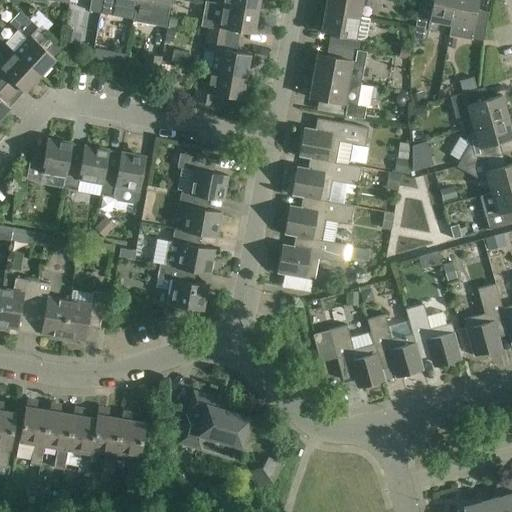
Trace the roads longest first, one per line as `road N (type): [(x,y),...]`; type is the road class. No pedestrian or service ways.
road 1 (residential): [(268,139),(50,102),(0,156)]
road 2 (unclassified): [(234,346),(201,347),(96,377),(0,364)]
road 3 (residential): [(234,346),(268,139)]
road 4 (residential): [(268,139),(296,0)]
road 5 (unclassified): [(385,421),(511,387)]
